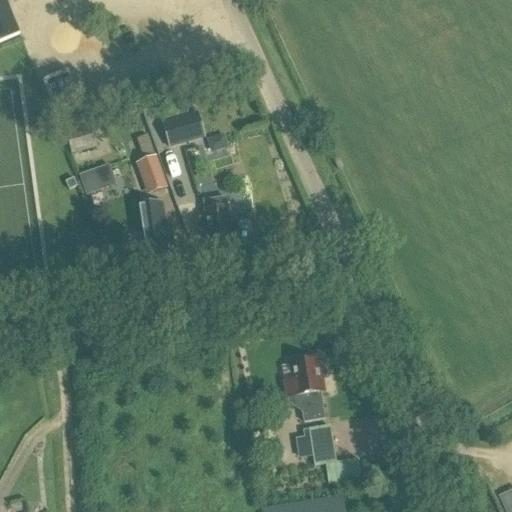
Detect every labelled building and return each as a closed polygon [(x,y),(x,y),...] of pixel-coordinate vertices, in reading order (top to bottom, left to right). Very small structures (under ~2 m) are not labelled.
[(0,0),(0,42),(20,35),(5,0),(0,0)] [(77,97),(69,75),(68,75),(68,74),(67,74),(45,83),(44,84),(45,85),(53,106),(53,107),(54,107),(55,107),(76,99),(77,98),(77,97)] [(161,123),(169,151),(205,141),(197,112),(161,123)] [(90,127),(66,133),(72,157),(96,150),(90,127)] [(205,142),(210,156),(228,150),(223,136),(205,142)] [(135,165),(147,197),(167,189),(156,157),(135,165)] [(85,193),(114,182),(109,167),(79,177),(85,193)] [(66,184),(70,192),(78,188),(74,180),(66,184)] [(226,199),(202,203),(205,219),(198,220),(196,223),(197,232),(201,234),(206,233),(206,235),(208,235),(210,249),(232,246),(231,236),(236,235),(234,220),(229,221),(226,199)] [(162,203),(137,206),(138,214),(144,259),(167,255),(166,247),(172,246),(170,229),(165,229),(164,220),(162,203)] [(287,401),(288,401),(289,406),(297,411),(303,410),(304,416),(303,418),(304,426),(325,422),(320,395),(325,395),(322,379),(319,379),(316,364),(305,366),(302,363),(296,364),(294,367),(282,369),(287,401)] [(359,435),(354,401),(335,404),(340,438),(359,435)] [(331,428),(303,433),(305,441),(311,440),(315,465),(315,469),(325,467),(325,470),(328,484),(361,480),(358,461),(336,464),(331,428)] [(344,511),(343,499),(262,511),(344,511)]
